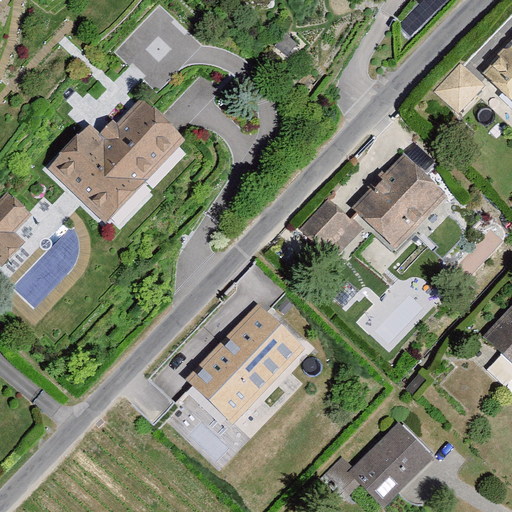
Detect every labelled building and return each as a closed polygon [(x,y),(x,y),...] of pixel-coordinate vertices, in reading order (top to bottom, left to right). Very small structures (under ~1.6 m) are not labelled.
[(511,42),(484,71),(511,97),(511,42)] [(487,85),(464,65),(442,89),(465,109),(487,85)] [(109,225),(186,145),(141,102),(107,138),(92,123),(49,167),(109,225)] [(445,200),(403,161),(357,210),(399,248),(445,200)] [(32,216),(6,192),(0,198),(0,261),(3,264),(24,243),(15,234),(32,216)] [(341,260),(366,230),(330,200),(305,230),(341,260)] [(272,306),(193,383),(240,431),(319,354),(272,306)] [(511,319),(492,344),(511,361),(511,319)] [(351,472),(340,460),(324,477),(345,497),(360,482),(389,511),(441,460),(402,421),(351,472)]
